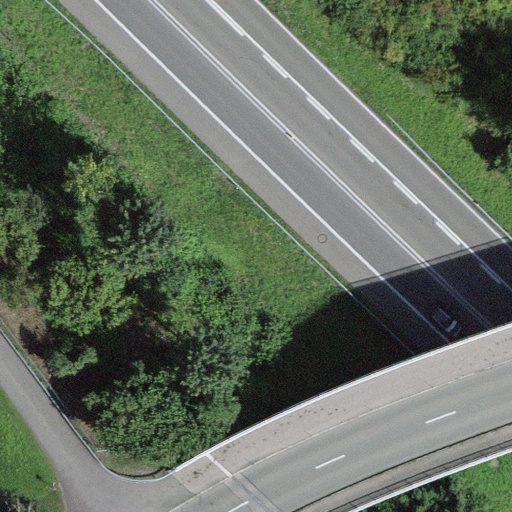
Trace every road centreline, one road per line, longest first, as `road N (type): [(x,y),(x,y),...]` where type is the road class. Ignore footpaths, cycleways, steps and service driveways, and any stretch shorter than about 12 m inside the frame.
road 1 (trunk): [(221,66),(511,355)]
road 2 (tertiary): [(252,499),(511,394)]
road 3 (track): [(118,511),(0,353)]
